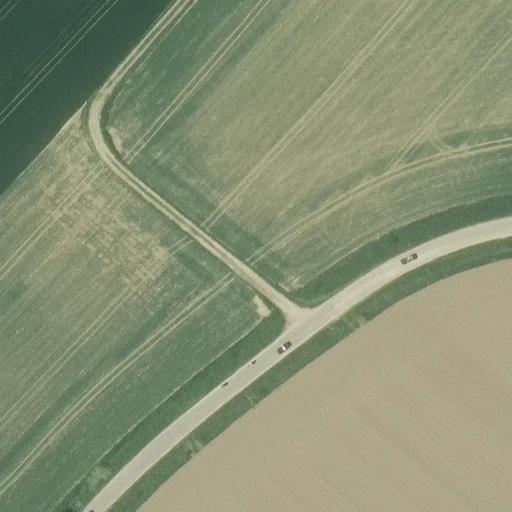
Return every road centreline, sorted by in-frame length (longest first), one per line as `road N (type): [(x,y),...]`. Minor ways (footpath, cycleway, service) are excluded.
road 1 (unclassified): [(95,511),(187,415),(393,263),(511,224)]
road 2 (track): [(306,326),(98,146),(90,128),(95,101),(183,0)]
